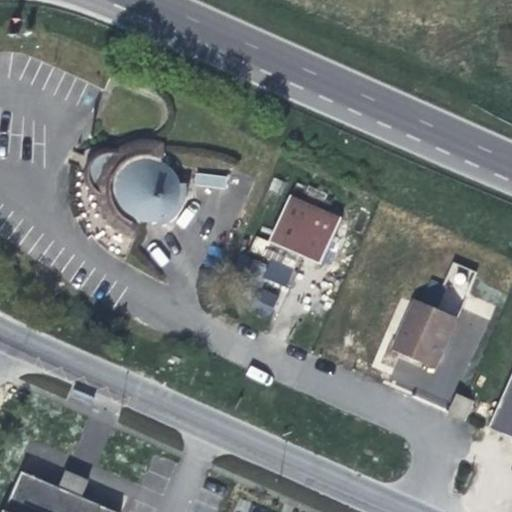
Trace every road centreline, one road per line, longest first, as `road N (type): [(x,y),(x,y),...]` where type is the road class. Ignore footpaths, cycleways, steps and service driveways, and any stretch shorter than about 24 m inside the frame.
road 1 (tertiary): [(0,335),(407,511)]
road 2 (primary): [(95,0),(488,156)]
road 3 (primary): [(143,0),(488,156)]
road 4 (unclassified): [(430,511),(436,435),(265,355)]
